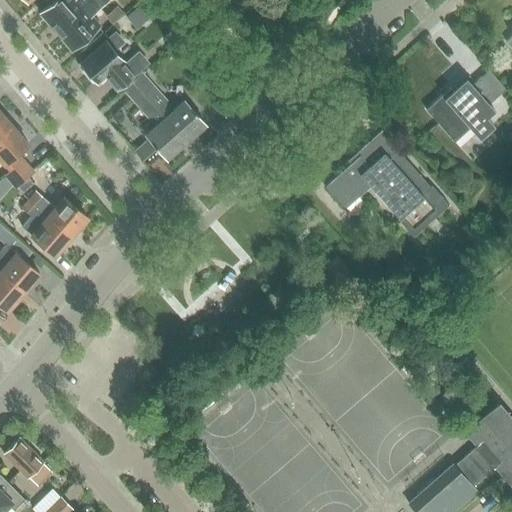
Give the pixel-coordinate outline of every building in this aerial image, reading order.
[(54,0),(40,13),(56,31),(91,0),(74,0),(74,1),(73,0),(54,0)] [(91,0),(56,31),(71,49),(97,27),(89,17),(108,0),(91,0)] [(137,29),(155,13),(144,1),(126,17),(137,29)] [(112,24),(123,14),(117,7),(106,17),(112,24)] [(80,64),(97,84),(104,78),(117,92),(150,63),(138,49),(123,62),(113,51),(122,43),(115,34),(80,64)] [(471,87),(465,81),(452,92),(450,90),(425,112),(444,133),(453,144),(469,130),(478,141),(493,128),(486,120),(494,113),(488,107),(506,91),(488,71),(471,87)] [(141,74),(122,92),(154,127),(145,136),(167,160),(186,142),(148,100),(157,92),(141,74)] [(157,92),(148,100),(186,142),(205,125),(184,101),(173,110),(157,92)] [(0,136),(12,126),(0,112),(0,136)] [(12,126),(0,136),(0,159),(5,165),(10,171),(24,158),(19,153),(22,151),(28,145),(12,126)] [(399,218),(415,235),(448,206),(380,130),(346,161),(349,164),(326,185),(343,205),(368,182),(399,218)] [(146,141),(134,151),(142,161),(154,150),(146,141)] [(10,171),(5,176),(15,188),(17,186),(28,177),(35,170),(24,158),(10,171)] [(37,190),(29,199),(72,236),(88,217),(64,196),(56,206),(37,190)] [(29,199),(22,207),(31,215),(22,226),(31,234),(55,255),(72,236),(29,199)] [(471,220),(459,230),(475,248),(487,238),(471,220)] [(489,223),(482,229),(488,237),(496,230),(489,223)] [(0,271),(23,292),(40,273),(6,244),(0,250),(0,271)] [(351,273),(339,259),(328,267),(340,282),(351,273)] [(23,292),(0,271),(0,304),(7,310),(23,292)] [(495,467),(511,486),(511,419),(498,404),(465,433),(477,446),(455,465),(454,464),(409,503),(417,511),(453,511),(478,491),(474,486),(495,467)] [(3,454),(27,478),(28,477),(37,486),(51,472),(42,463),(43,462),(19,438),(3,454)] [(0,511),(1,511),(8,506),(13,511),(25,500),(0,474),(0,511)] [(60,496),(44,511),(70,511),(73,509),(60,496)]
